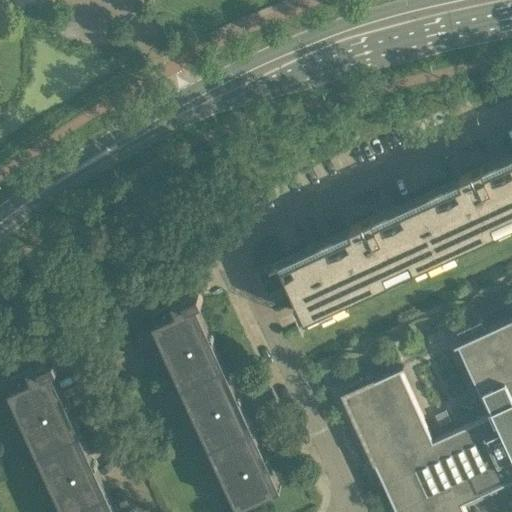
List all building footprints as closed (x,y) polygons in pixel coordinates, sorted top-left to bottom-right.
[(306,316),(511,221),(511,158),(486,170),(483,165),(460,175),(462,181),(376,220),(374,215),(350,226),(353,231),(282,264),(306,316)] [(154,268),(134,278),(139,290),(160,280),(154,268)] [(173,301),(150,311),(154,321),(238,505),(281,486),(281,484),(275,487),(193,307),(198,304),(197,302),(203,299),(199,292),(194,294),(193,292),(173,301)] [(344,392),(398,511),(467,511),(462,501),(511,478),(511,315),(455,341),(456,342),(459,341),(492,412),(433,439),(401,368),(404,366),(404,365),(344,392)] [(27,368),(5,378),(10,388),(65,511),(111,511),(48,373),(53,370),(52,368),(58,366),(55,358),(49,360),(48,358),(27,368)]
